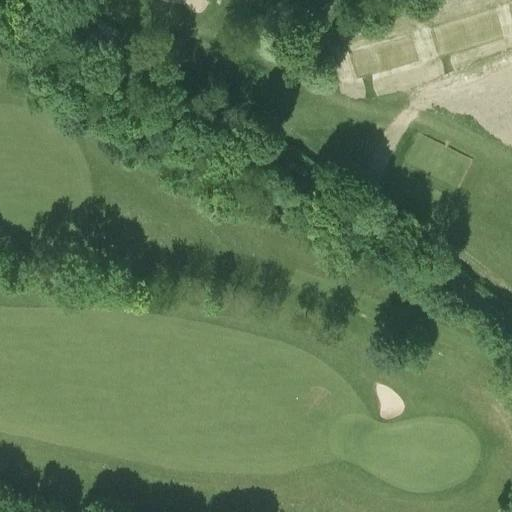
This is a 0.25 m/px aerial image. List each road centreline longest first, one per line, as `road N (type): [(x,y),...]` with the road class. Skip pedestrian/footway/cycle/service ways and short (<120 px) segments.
road 1 (unclassified): [(511,508),(356,505),(0,464)]
road 2 (track): [(177,0),(511,245)]
